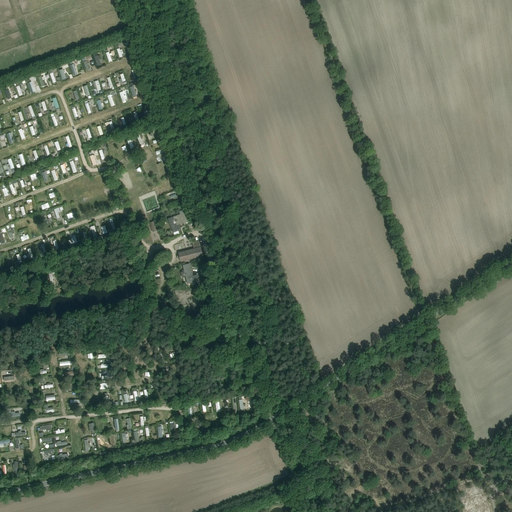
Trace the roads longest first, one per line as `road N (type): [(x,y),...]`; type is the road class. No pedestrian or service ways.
road 1 (track): [(422,321),(310,0)]
road 2 (unclassified): [(272,419),(511,262)]
road 3 (unclassified): [(0,495),(230,445),(272,419)]
road 4 (unclassified): [(272,419),(187,202)]
road 5 (track): [(187,202),(119,0)]
road 6 (track): [(422,321),(483,494)]
road 7 (track): [(346,511),(301,400)]
